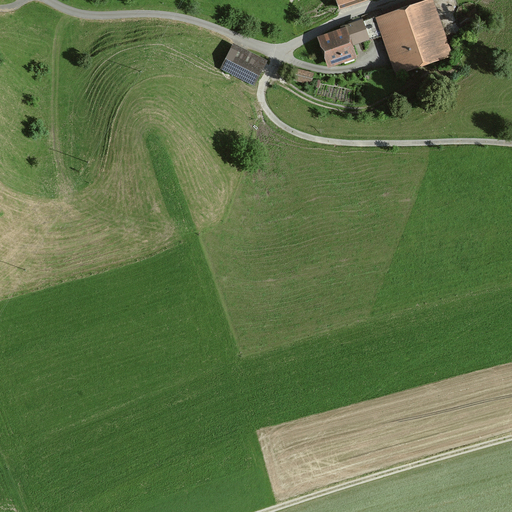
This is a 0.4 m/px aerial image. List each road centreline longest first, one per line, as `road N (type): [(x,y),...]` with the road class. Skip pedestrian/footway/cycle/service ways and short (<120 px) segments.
road 1 (track): [(408,0),(278,52),(201,25),(100,19),(45,0)]
road 2 (track): [(511,145),(364,146),(293,133),(263,101),(278,52)]
road 3 (track): [(511,442),(275,511)]
